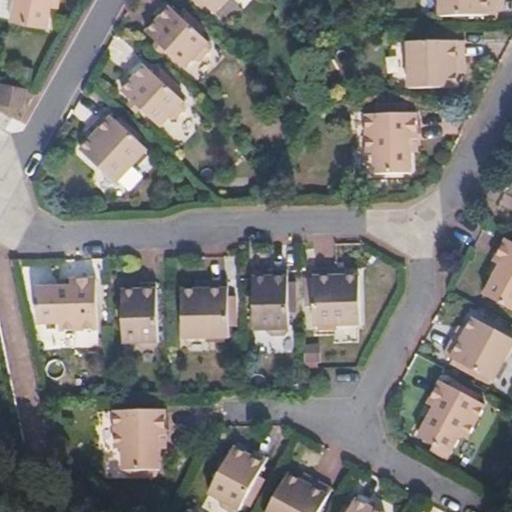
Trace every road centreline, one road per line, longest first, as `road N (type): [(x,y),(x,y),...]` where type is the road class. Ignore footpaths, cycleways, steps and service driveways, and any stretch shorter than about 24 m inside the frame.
road 1 (residential): [(0,232),(166,236),(224,222),(392,220),(427,230)]
road 2 (residential): [(427,230),(418,303),(348,435)]
road 3 (residential): [(113,0),(0,182)]
road 4 (residential): [(427,230),(511,77)]
